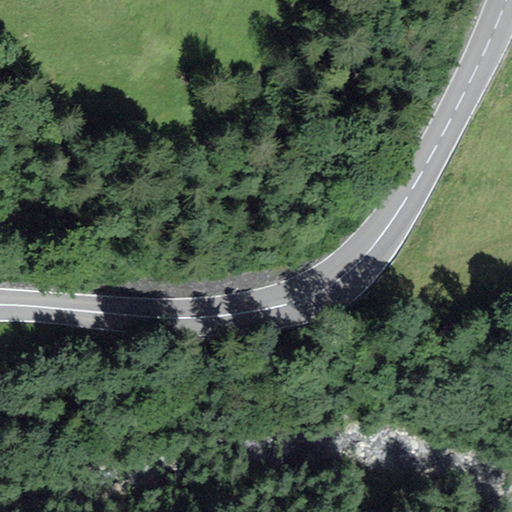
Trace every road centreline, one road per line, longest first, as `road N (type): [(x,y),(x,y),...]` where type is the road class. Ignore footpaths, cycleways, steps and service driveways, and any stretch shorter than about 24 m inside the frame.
road 1 (secondary): [(507,0),(401,207),(362,260),(321,292),(222,316),(0,305)]
road 2 (track): [(511,439),(445,466),(381,511)]
